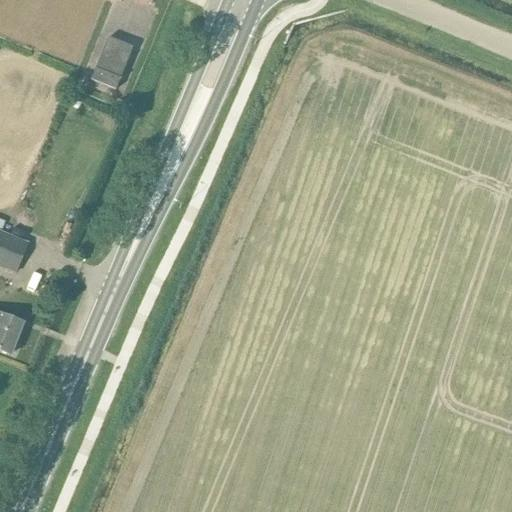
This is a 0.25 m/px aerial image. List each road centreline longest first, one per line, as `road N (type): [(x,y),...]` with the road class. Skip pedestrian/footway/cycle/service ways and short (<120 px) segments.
road 1 (secondary): [(21,511),(242,0)]
road 2 (unclassified): [(511,49),(390,0)]
